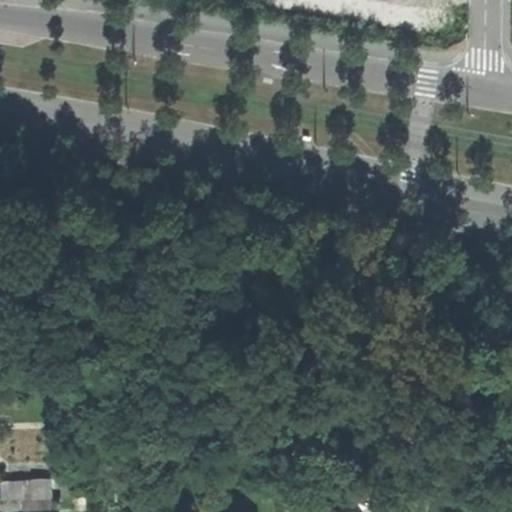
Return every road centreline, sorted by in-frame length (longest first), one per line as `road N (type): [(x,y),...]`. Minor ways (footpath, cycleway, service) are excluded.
road 1 (secondary): [(0,104),(511,202)]
road 2 (secondary): [(485,92),(0,13)]
